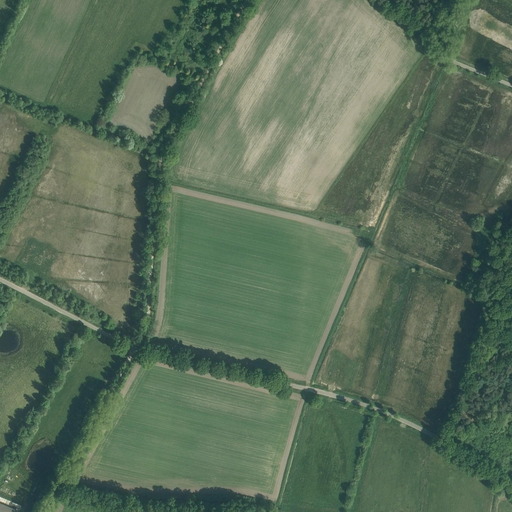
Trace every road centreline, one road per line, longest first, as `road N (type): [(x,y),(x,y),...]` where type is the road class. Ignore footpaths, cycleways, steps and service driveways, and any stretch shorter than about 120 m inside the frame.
road 1 (unclassified): [(511,492),(432,433),(380,411),(135,349)]
road 2 (track): [(135,349),(148,323),(158,165),(248,0)]
road 3 (unclassified): [(41,511),(135,349)]
road 4 (unclassified): [(135,349),(0,279)]
road 5 (unclassified): [(511,85),(450,59),(390,0)]
